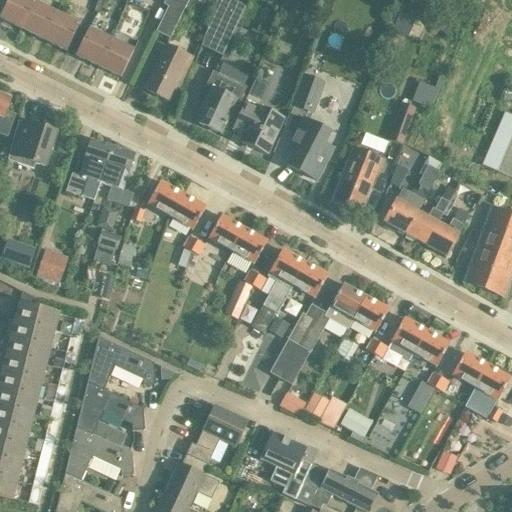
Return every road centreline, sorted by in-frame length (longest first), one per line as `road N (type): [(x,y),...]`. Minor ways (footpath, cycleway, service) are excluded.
road 1 (unclassified): [(511,336),(0,61)]
road 2 (residential): [(141,511),(164,420),(198,391),(455,504)]
